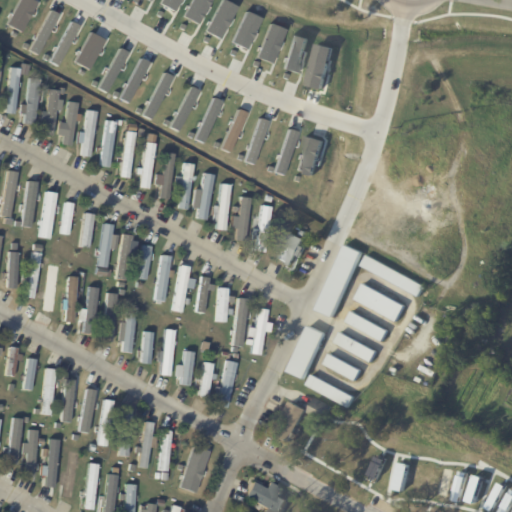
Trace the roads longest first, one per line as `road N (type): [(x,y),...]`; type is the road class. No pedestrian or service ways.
road 1 (residential): [(415,13),(407,79),(374,185),(209,511)]
road 2 (residential): [(362,511),(0,311)]
road 3 (residential): [(312,301),(0,136)]
road 4 (residential): [(83,0),(248,89),(388,140)]
